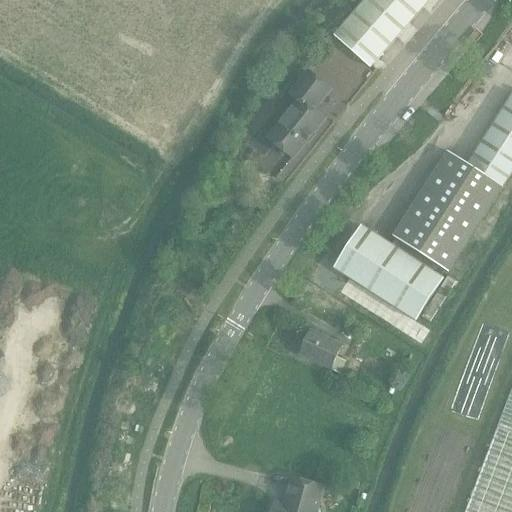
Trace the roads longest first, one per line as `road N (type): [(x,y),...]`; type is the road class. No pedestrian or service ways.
road 1 (unclassified): [(162,511),(202,386),(233,325),(319,195),(482,0)]
road 2 (residential): [(0,227),(106,0)]
